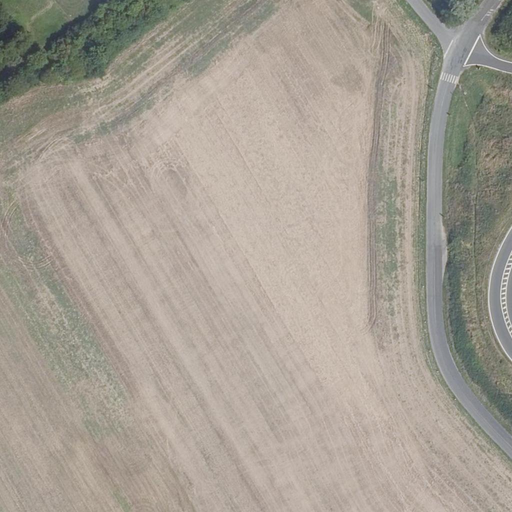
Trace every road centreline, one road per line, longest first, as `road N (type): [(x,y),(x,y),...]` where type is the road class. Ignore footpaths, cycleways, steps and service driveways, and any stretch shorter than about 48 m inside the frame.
road 1 (unclassified): [(458,49),(436,151),(438,337),(459,391),(511,450)]
road 2 (trunk): [(511,234),(498,260),(491,311),(511,356)]
